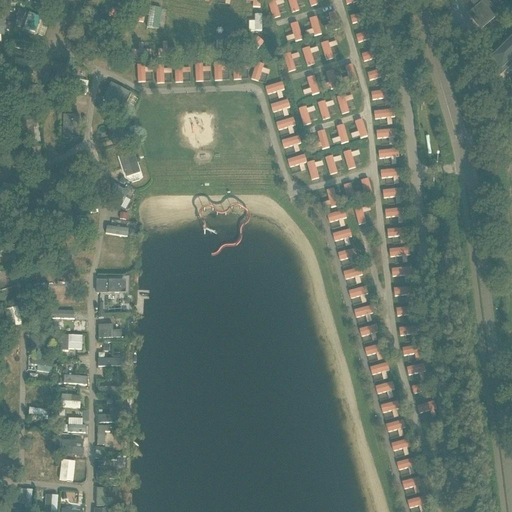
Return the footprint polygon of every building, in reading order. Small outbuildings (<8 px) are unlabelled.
[(280,17),(277,6),(284,4),(282,0),(270,0),(267,1),(273,19),(280,17)] [(297,0),(287,0),(290,13),(299,11),(296,0),(297,0)] [(472,0),(473,0),(473,3),(478,8),(473,12),(472,13),(472,15),(472,17),(473,19),(481,29),(498,14),(496,11),(502,6),(497,0),(472,0)] [(160,29),(160,8),(148,7),(147,28),(160,29)] [(107,9),(106,19),(116,20),(117,10),(107,9)] [(325,13),(326,29),(339,28),(337,12),(325,13)] [(248,21),(248,32),(262,31),(261,14),(254,14),(254,21),(248,21)] [(359,14),(350,16),(351,24),(360,22),(359,14)] [(309,19),(313,36),(321,35),(317,17),(309,19)] [(21,32),(43,35),(45,22),(23,19),(21,32)] [(289,25),(295,42),(303,40),(297,22),(289,25)] [(366,32),(355,35),(357,43),(368,40),(366,32)] [(258,37),(250,45),(256,51),(264,43),(258,37)] [(480,51),(489,60),(501,73),(511,62),(511,38),(499,51),(490,42),(480,51)] [(336,41),(320,44),(324,61),(333,59),(330,48),(337,47),(336,41)] [(26,50),(25,42),(12,42),(12,51),(26,50)] [(138,50),(133,51),(134,58),(149,58),(149,43),(138,44),(138,50)] [(311,54),(318,52),(316,47),(309,50),(309,47),(301,50),(306,67),(315,65),(311,54)] [(296,70),(292,61),(299,57),(296,52),(282,58),(289,73),(296,70)] [(363,63),(373,60),(370,52),(360,55),(363,63)] [(261,74),(268,75),(269,70),(263,69),(264,64),(255,62),(251,80),(259,82),(261,74)] [(137,83),(147,83),(146,65),(136,66),(137,83)] [(343,67),(347,84),(356,82),(352,65),(343,67)] [(155,83),(164,84),(165,74),(170,75),(171,68),(157,66),(155,83)] [(203,66),(195,66),(195,82),(203,82),(203,66)] [(174,83),(183,83),(183,67),(174,67),(174,83)] [(213,81),(221,81),(222,67),(213,67),(213,81)] [(328,90),(338,87),(334,70),(324,73),(328,90)] [(368,82),(379,79),(376,71),(366,74),(368,82)] [(306,78),(312,96),(320,93),(314,76),(306,78)] [(87,88),(88,80),(70,79),(69,87),(87,88)] [(133,108),(138,98),(110,84),(100,102),(121,112),(125,104),(133,108)] [(283,84),(264,86),(265,94),(277,93),(278,98),(281,97),(281,91),(283,91),(283,84)] [(309,89),(303,91),(305,98),(311,95),(309,89)] [(383,91),(370,92),(371,102),(384,100),(383,91)] [(347,107),(354,104),(350,95),(336,100),(342,115),(349,112),(347,107)] [(287,100),(270,105),(272,114),(290,108),(287,100)] [(332,100),(317,104),(321,121),(330,119),(327,108),(333,107),(332,100)] [(308,114),(315,112),(313,105),(298,110),(303,127),(311,124),(308,114)] [(386,125),(391,125),(391,111),(373,111),(373,120),(386,120),(386,125)] [(77,144),(77,115),(63,115),(62,144),(77,144)] [(293,134),(291,126),(295,126),(293,118),(275,123),(278,131),(287,128),(289,135),(293,134)] [(396,144),(396,130),(375,130),(376,139),(388,139),(388,145),(396,144)] [(299,136),(281,140),(282,149),(301,145),(299,136)] [(377,152),(378,160),(391,158),(392,164),(397,164),(394,149),(377,152)] [(347,171),(355,168),(350,151),(342,153),(347,171)] [(119,159),(125,178),(140,173),(134,154),(119,159)] [(305,155),(287,159),(288,167),(306,163),(305,155)] [(334,163),(341,161),(340,156),(333,158),(332,156),(324,158),(329,176),(337,173),(334,163)] [(321,160),(306,164),(311,181),(319,179),(316,167),(323,166),(321,160)] [(392,178),(394,185),(401,184),(399,168),(379,172),(380,180),(392,178)] [(364,198),(372,196),(368,179),(360,181),(364,198)] [(3,182),(2,188),(16,191),(18,185),(3,182)] [(345,203),(355,201),(351,184),(342,185),(345,203)] [(122,203),(128,193),(114,185),(108,194),(122,203)] [(325,190),(328,207),(337,206),(335,189),(325,190)] [(382,199),(395,198),(395,204),(403,203),(402,189),(382,190),(382,199)] [(369,206),(354,208),(356,226),(366,225),(364,212),(370,212),(369,206)] [(385,209),(385,218),(401,219),(401,210),(385,209)] [(329,224),(337,221),(340,227),(345,226),(342,220),(347,218),(344,210),(326,216),(329,224)] [(106,227),(105,236),(128,237),(128,228),(106,227)] [(387,239),(408,236),(407,227),(386,231),(387,239)] [(334,242),(351,238),(349,230),(332,234),(334,242)] [(105,246),(105,254),(127,254),(127,247),(105,246)] [(409,248),(388,248),(389,258),(401,257),(401,262),(410,262),(409,248)] [(350,259),(351,265),(359,264),(357,250),(337,252),(339,261),(350,259)] [(391,277),(412,276),(412,268),(391,268),(391,277)] [(343,270),(344,279),(356,279),(356,285),(361,284),(360,270),(343,270)] [(95,294),(126,294),(126,276),(95,275),(95,294)] [(366,288),(348,291),(349,299),(367,296),(366,288)] [(403,288),(393,288),(393,297),(403,296),(403,288)] [(6,309),(8,326),(15,325),(15,330),(22,329),(20,307),(6,309)] [(364,317),(366,323),(372,322),(369,307),(353,310),(355,319),(364,317)] [(407,308),(395,308),(396,316),(408,316),(407,308)] [(98,325),(98,339),(121,339),(121,331),(113,331),(112,325),(98,325)] [(358,330),(360,338),(370,335),(372,342),(378,340),(374,325),(358,330)] [(411,327),(398,328),(398,336),(411,335),(411,327)] [(61,335),(60,350),(82,351),(82,336),(61,335)] [(366,357),(376,354),(377,361),(381,360),(378,345),(364,348),(366,357)] [(413,346),(401,349),(403,357),(415,354),(413,346)] [(98,358),(98,368),(123,368),(124,359),(98,358)] [(31,365),(37,366),(36,371),(51,374),(53,363),(32,360),(31,365)] [(383,374),(389,371),(386,363),(369,369),(372,377),(382,373),(383,374)] [(406,367),(407,375),(424,372),(422,364),(406,367)] [(60,376),(60,385),(87,386),(87,376),(60,376)] [(393,398),(390,391),(394,390),(392,382),(374,387),(376,396),(386,393),(388,399),(393,398)] [(413,396),(421,393),(418,385),(411,387),(413,396)] [(80,409),(80,396),(61,395),(61,408),(80,409)] [(382,414),(391,412),(393,418),(402,415),(398,401),(380,406),(382,414)] [(417,406),(418,414),(436,410),(434,402),(417,406)] [(29,408),(28,414),(47,417),(48,411),(29,408)] [(108,410),(108,416),(97,416),(97,424),(119,424),(120,411),(108,410)] [(397,431),(398,437),(403,436),(401,430),(405,429),(403,420),(385,425),(387,433),(397,431)] [(104,432),(109,433),(109,427),(97,426),(97,445),(104,445),(104,432)] [(408,455),(406,448),(409,447),(407,440),(390,444),(392,452),(402,450),(403,457),(408,455)] [(61,455),(83,456),(84,442),(61,441),(61,455)] [(41,445),(42,471),(51,471),(50,445),(41,445)] [(407,469),(408,475),(416,474),(413,459),(396,462),(398,471),(407,469)] [(61,460),(58,481),(73,483),(76,462),(61,460)] [(96,472),(96,480),(117,481),(117,473),(96,472)] [(414,495),(421,493),(417,478),(400,482),(402,490),(413,488),(414,495)] [(114,499),(105,498),(105,489),(96,489),(95,507),(114,507),(114,499)] [(19,490),(19,506),(32,506),(32,490),(19,490)] [(62,501),(74,501),(75,493),(62,493),(62,501)] [(45,495),(45,508),(51,508),(50,511),(57,511),(58,496),(45,495)] [(418,507),(419,511),(424,511),(426,511),(423,497),(406,501),(408,509),(418,507)]
